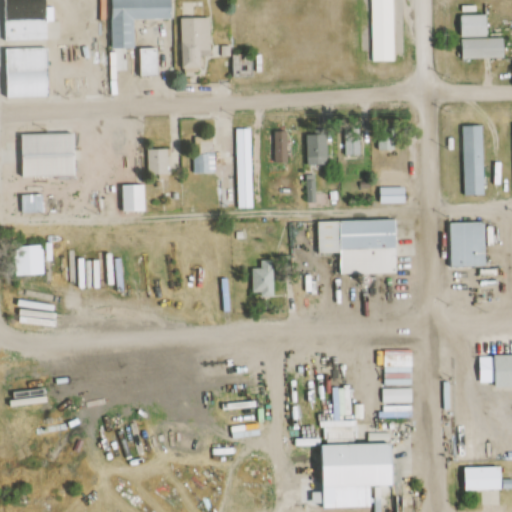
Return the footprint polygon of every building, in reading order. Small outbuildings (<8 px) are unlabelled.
[(7,0),(8,40),(48,40),(47,0),(7,0)] [(394,0),(372,0),(373,61),(395,61),(394,0)] [(113,47),(135,48),(136,18),(174,19),(174,7),(141,7),(141,8),(114,7),(113,47)] [(460,14),(460,36),(490,36),(490,14),(460,14)] [(182,18),(183,70),(203,69),(203,55),(212,55),(211,17),(182,18)] [(507,57),(507,39),(462,39),(462,57),(507,57)] [(50,97),(49,47),(6,48),(6,98),(50,97)] [(158,76),(158,48),(142,48),(142,76),(158,76)] [(254,54),(234,54),(234,75),(254,75),(254,54)] [(485,126),(465,126),(466,195),(486,195),(485,126)] [(238,128),(239,208),(254,208),(253,128),(238,128)] [(288,162),(288,131),(275,131),(275,162),(288,162)] [(78,176),(77,133),(23,134),(23,177),(78,176)] [(348,156),(362,155),(362,134),(348,134),(348,156)] [(330,135),(309,135),(309,164),(330,164),(330,135)] [(215,137),(195,137),(195,152),(215,152),(215,137)] [(169,149),(149,149),(149,174),(169,174),(169,149)] [(216,172),(216,154),(195,154),(195,172),(216,172)] [(407,184),(404,184),(404,173),(386,173),(386,186),(380,186),(380,203),(407,203),(407,184)] [(147,185),(122,185),(122,211),(147,211),(147,185)] [(22,195),(22,213),(44,213),(44,195),(22,195)] [(344,274),(401,274),(401,220),(321,220),(321,253),(344,253),(344,274)] [(489,222),(454,222),(454,266),(489,266),(489,222)] [(17,275),(45,275),(45,246),(17,246),(17,275)] [(262,267),(253,268),(254,296),(277,295),(276,259),(261,260),(262,267)] [(511,385),(511,354),(482,355),(482,386),(511,385)] [(360,420),(322,420),(322,437),(360,437),(360,420)] [(401,487),(400,445),(322,445),(322,488),(401,487)] [(469,467),(469,490),(511,490),(511,480),(506,481),(506,467),(469,467)]
